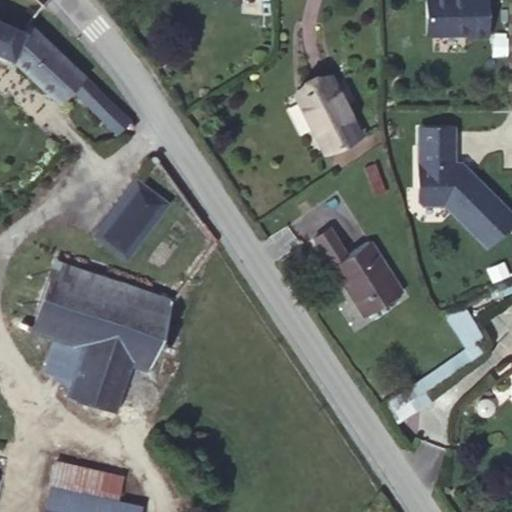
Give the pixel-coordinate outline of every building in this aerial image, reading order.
[(427,0),(428,33),(470,32),(470,34),(488,34),(487,0),(427,0)] [(26,31),(0,19),(0,53),(16,60),(55,98),(62,93),(71,101),(79,93),(118,131),(130,119),(29,22),(26,31)] [(328,76),(305,88),(312,103),(303,108),(326,151),(358,134),(328,76)] [(312,103),(305,88),(295,93),(303,108),(312,103)] [(453,124),(417,124),(417,142),(421,142),(421,159),(417,159),(417,196),(422,202),(443,201),(486,244),(511,217),(511,209),(472,170),(468,174),(453,158),(453,152),(453,124)] [(472,170),(453,152),(453,158),(468,174),(472,170)] [(165,201),(140,181),(100,233),(125,253),(165,201)] [(369,241),(331,265),(348,292),(350,290),(365,314),(401,291),(369,241)] [(132,362),(148,368),(173,297),(55,258),(32,330),(55,337),(46,365),(70,384),(67,395),(115,410),(132,362)] [(445,312),(467,349),(384,396),(397,420),(433,400),(425,387),(484,353),(475,337),(483,332),(465,301),(445,312)] [(54,459),(49,482),(117,496),(122,474),(54,459)] [(117,496),(49,482),(43,511),(135,511),(138,501),(117,496)]
